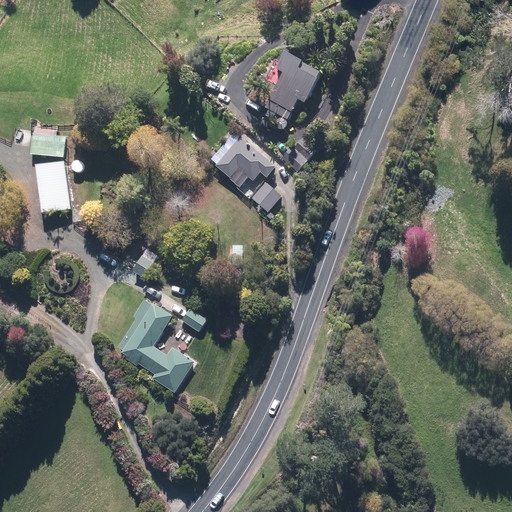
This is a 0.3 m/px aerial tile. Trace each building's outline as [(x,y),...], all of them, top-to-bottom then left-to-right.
[(309,103),(330,69),(292,46),(256,105),(287,124),(302,99),(309,103)] [(0,96),(0,130),(15,135),(25,104),(0,96)] [(63,121),(37,119),(34,154),(66,157),(67,138),(62,138),(63,121)] [(281,166),(239,131),(219,156),(225,161),(220,166),(245,186),(251,178),(256,182),(264,172),(271,178),(281,166)] [(298,174),(321,148),(308,137),(285,162),(298,174)] [(67,162),(41,165),(47,214),(73,210),(67,162)] [(284,195),(267,182),(253,200),(269,213),(284,195)] [(158,255),(149,249),(128,278),(138,284),(158,255)] [(176,315),(150,298),(137,317),(141,319),(119,354),(139,367),(142,363),(157,373),(155,377),(178,392),(198,361),(174,346),(169,353),(156,345),(176,315)] [(191,309),(185,320),(201,330),(208,319),(191,309)] [(177,324),(169,335),(185,346),(193,335),(177,324)]
